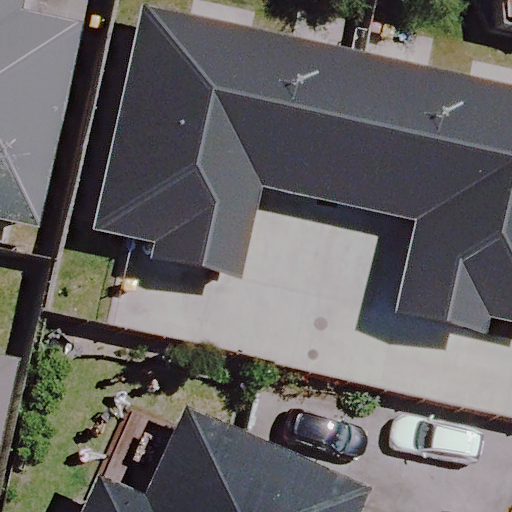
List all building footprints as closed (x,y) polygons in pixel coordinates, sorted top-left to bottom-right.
[(0,0),(0,231),(16,235),(47,91),(58,35),(0,22),(0,17),(3,0),(0,0)] [(251,0),(87,0),(67,95),(262,136),(289,8),(251,0)] [(462,53),(345,50),(341,165),(458,169),(462,53)] [(511,210),(507,233),(483,228),(457,342),(511,353),(511,210)] [(156,479),(140,472),(129,495),(80,473),(62,511),(366,511),(179,429),(156,479)]
